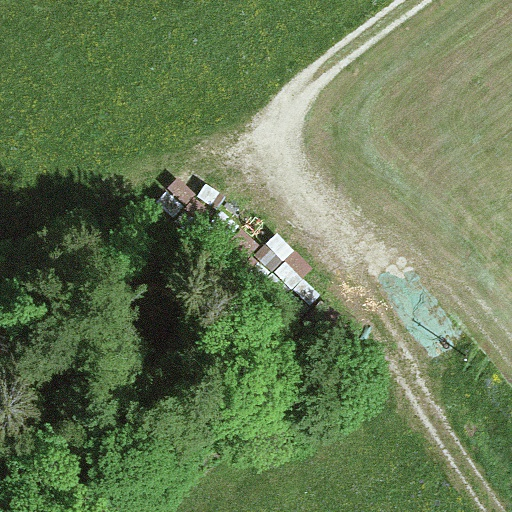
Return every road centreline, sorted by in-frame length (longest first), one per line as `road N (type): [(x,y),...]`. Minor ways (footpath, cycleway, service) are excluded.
road 1 (track): [(422,0),(338,61),(271,138),(277,172),(493,511)]
road 2 (track): [(511,352),(455,289),(353,252)]
